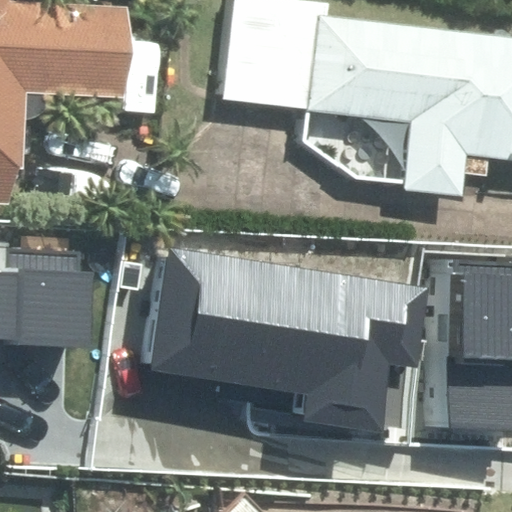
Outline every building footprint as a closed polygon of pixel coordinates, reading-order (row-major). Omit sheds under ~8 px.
[(0,0),(0,162),(4,87),(101,93),(107,1),(88,0),(0,0)] [(511,35),(314,14),(316,1),(310,0),(222,0),(211,96),(296,105),(296,108),(302,108),(302,119),(349,124),(349,114),(398,119),(390,185),(447,191),(451,151),(511,157),(511,35)] [(138,143),(141,62),(109,60),(106,141),(138,143)] [(399,279),(141,240),(122,364),(205,376),(202,395),(255,403),(257,384),(278,388),(273,414),(351,426),(362,355),(386,359),(399,279)] [(95,360),(17,357),(14,449),(92,452),(95,360)] [(229,511),(214,496),(196,511),(229,511)]
